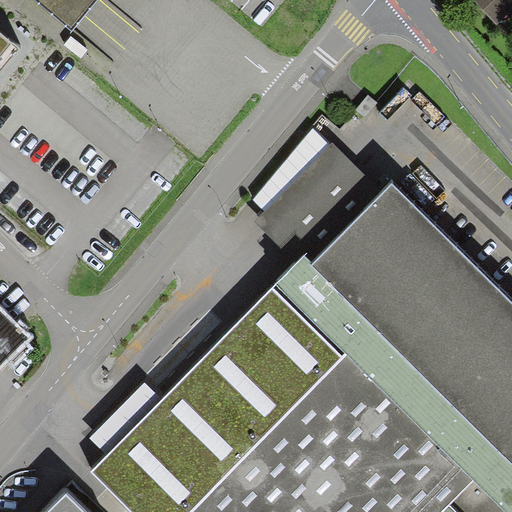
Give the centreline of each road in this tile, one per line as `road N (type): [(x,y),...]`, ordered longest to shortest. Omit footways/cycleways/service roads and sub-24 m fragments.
road 1 (residential): [(88,339),(370,0)]
road 2 (tertiary): [(511,124),(403,0)]
road 3 (residential): [(0,450),(88,339)]
road 4 (residential): [(88,339),(0,250)]
